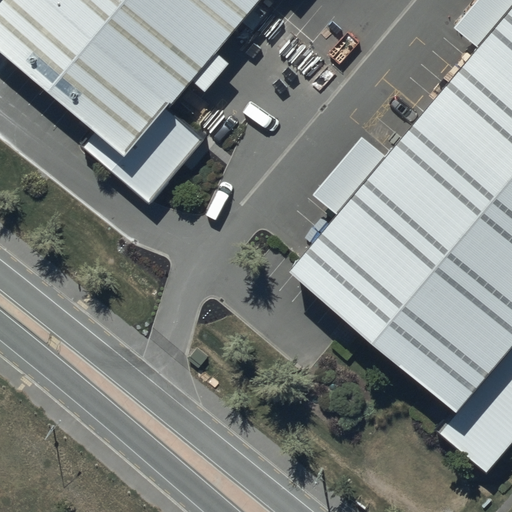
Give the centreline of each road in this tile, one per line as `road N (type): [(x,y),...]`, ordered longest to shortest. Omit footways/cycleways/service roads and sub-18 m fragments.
road 1 (secondary): [(0,272),(294,511)]
road 2 (secondary): [(222,511),(0,328)]
